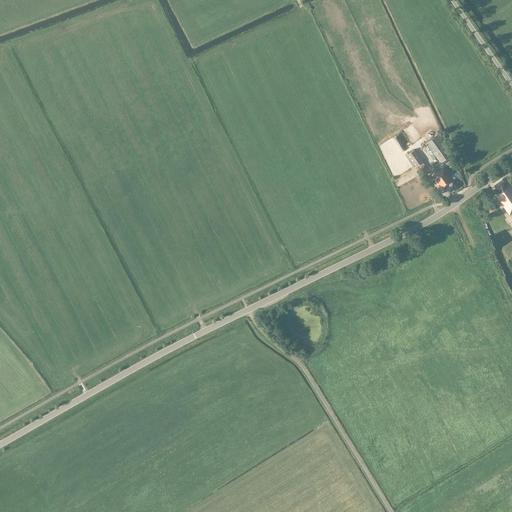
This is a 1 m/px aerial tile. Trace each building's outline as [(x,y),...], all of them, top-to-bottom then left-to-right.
[(451,155),(440,139),(437,135),(426,143),(440,163),(442,162),(447,169),(454,164),(449,157),(451,155)] [(414,167),(417,165),(421,170),(425,167),(422,162),(423,161),(414,149),(406,156),(414,167)] [(444,167),(431,176),(441,190),(445,187),(449,193),(457,187),(453,181),(454,181),(444,167)] [(495,186),(491,189),(509,215),(511,213),(511,185),(507,178),(503,181),(502,179),(494,185),(495,186)] [(489,213),(496,208),(492,202),(485,206),(489,213)]
